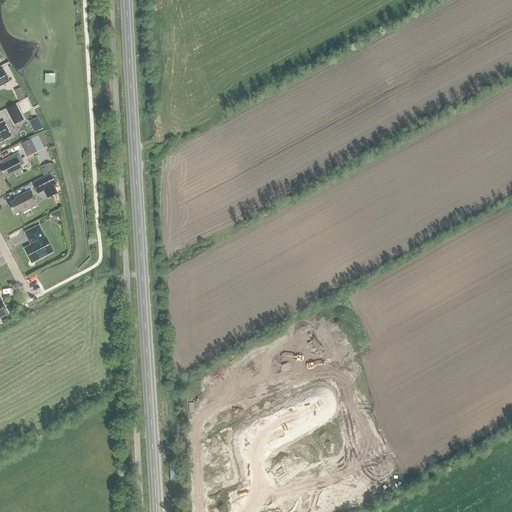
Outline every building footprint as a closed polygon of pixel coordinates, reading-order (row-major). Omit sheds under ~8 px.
[(0,70),(0,86),(9,82),(3,69),(0,70)] [(57,73),(48,73),(48,82),(58,82),(57,73)] [(21,103),(27,119),(34,116),(27,100),(21,103)] [(16,105),(6,110),(14,126),(24,120),(16,105)] [(3,122),(0,124),(0,142),(11,137),(3,122)] [(20,144),(27,157),(38,152),(31,139),(20,144)] [(22,170),(20,166),(24,164),(18,153),(2,162),(4,165),(0,166),(0,170),(4,178),(22,170)] [(52,164),(45,166),(47,173),(54,171),(53,164),(52,164)] [(37,194),(43,191),(47,199),(58,194),(54,186),(56,185),(51,174),(32,183),(37,194)] [(37,205),(30,191),(19,197),(20,199),(8,204),(13,215),(21,212),(21,213),(37,205)] [(52,253),(45,238),(38,226),(25,233),(29,242),(30,243),(31,243),(32,245),(24,249),(32,263),(52,253)] [(247,493),(236,495),(238,504),(249,502),(247,493)]
